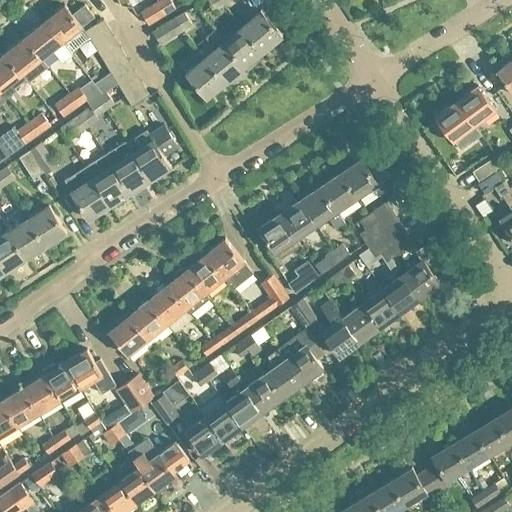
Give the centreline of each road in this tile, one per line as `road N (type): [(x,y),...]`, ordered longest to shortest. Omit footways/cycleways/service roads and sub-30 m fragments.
road 1 (residential): [(225,511),(511,303)]
road 2 (residential): [(0,326),(216,173)]
road 3 (residential): [(511,280),(374,74)]
road 4 (residential): [(216,173),(109,0)]
road 5 (residential): [(216,173),(374,74)]
road 6 (residential): [(374,74),(496,0)]
